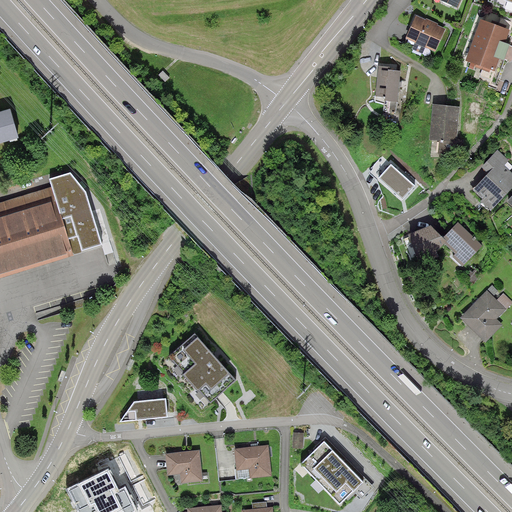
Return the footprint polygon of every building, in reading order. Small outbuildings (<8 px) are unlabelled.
[(413,17),(404,37),(414,41),(411,47),(420,51),(422,45),(434,50),(442,30),(413,17)] [(480,21),(466,62),(495,72),(500,58),(494,56),(496,52),(498,46),(499,43),(505,45),(510,31),(480,21)] [(376,66),(373,96),(392,98),(395,68),(376,66)] [(430,104),(429,140),(437,140),(437,151),(451,152),(453,105),(430,104)] [(0,146),(18,142),(10,112),(0,114),(0,146)] [(483,200),(481,202),(491,211),(511,187),(511,173),(503,166),(508,161),(498,152),(483,168),(490,174),(474,192),(483,200)] [(399,171),(391,164),(379,178),(403,199),(416,185),(399,171)] [(52,187),(0,202),(0,277),(12,274),(73,256),(103,247),(92,210),(87,191),(71,172),(49,178),(52,187)] [(482,246),(458,224),(447,235),(443,239),(447,243),(445,244),(456,255),(454,257),(463,266),(482,246)] [(408,235),(419,264),(438,257),(437,253),(445,244),(447,243),(443,239),(431,228),(408,235)] [(485,291),(490,296),(495,292),(490,286),(485,291)] [(485,291),(458,315),(481,341),(498,325),(491,317),(501,309),(495,301),(490,296),(485,291)] [(502,295),(495,301),(501,309),(508,302),(502,295)] [(210,404),(235,382),(195,336),(170,358),(210,404)] [(134,403),(120,423),(168,418),(166,400),(134,403)] [(304,434),(293,434),(293,449),(304,449),(304,434)] [(313,453),(300,466),(339,506),(353,492),(361,499),(373,487),(348,462),(324,437),(311,451),(313,453)] [(269,446),(234,449),(236,471),(249,470),(250,479),(273,477),(269,446)] [(200,451),(164,454),(167,478),(179,477),(180,485),(203,482),(200,451)] [(108,470),(67,490),(73,501),(77,511),(95,511),(99,510),(99,511),(112,511),(122,508),(123,511),(134,511),(136,511),(125,488),(118,492),(108,470)]
